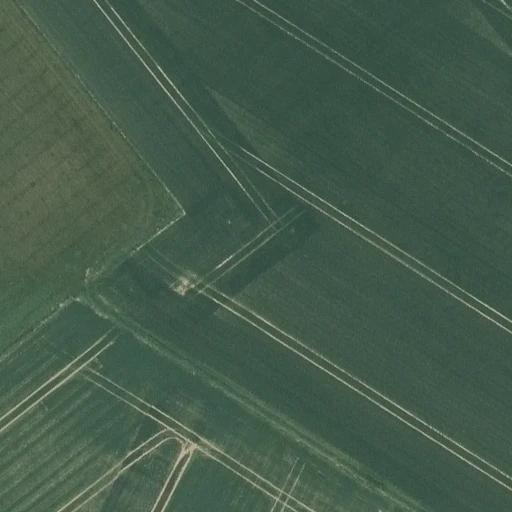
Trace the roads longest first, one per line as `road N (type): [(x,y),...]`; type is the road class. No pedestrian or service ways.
road 1 (track): [(10,360),(450,0)]
road 2 (track): [(395,511),(73,309)]
